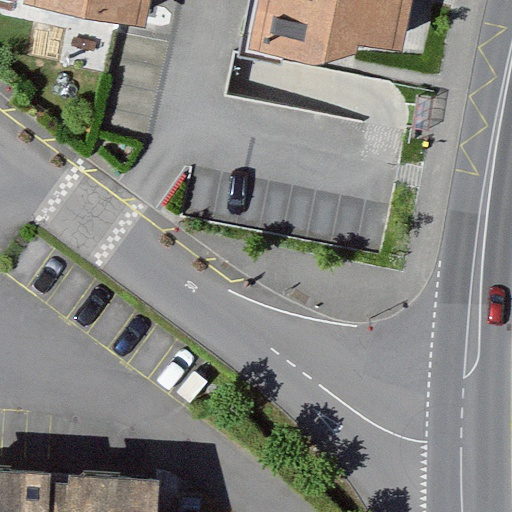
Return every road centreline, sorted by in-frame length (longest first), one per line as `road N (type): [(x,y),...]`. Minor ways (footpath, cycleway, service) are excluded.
road 1 (residential): [(0,146),(357,413),(396,437),(465,454)]
road 2 (tertiary): [(465,454),(474,291),(511,46)]
